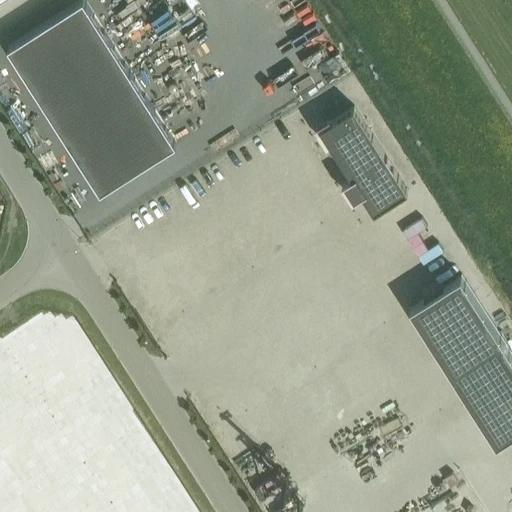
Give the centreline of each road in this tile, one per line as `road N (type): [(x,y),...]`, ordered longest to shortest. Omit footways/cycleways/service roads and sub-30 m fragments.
road 1 (unclassified): [(228,511),(65,258)]
road 2 (unclassified): [(65,258),(0,154)]
